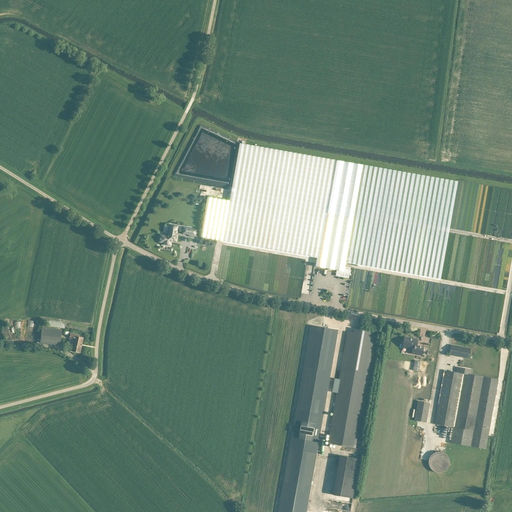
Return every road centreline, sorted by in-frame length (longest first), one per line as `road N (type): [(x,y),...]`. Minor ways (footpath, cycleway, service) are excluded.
road 1 (unclassified): [(120,241),(244,292),(511,341)]
road 2 (unclassified): [(214,0),(190,103),(120,241)]
road 3 (unclassified): [(120,241),(94,378),(0,407)]
road 4 (residential): [(0,166),(120,241)]
